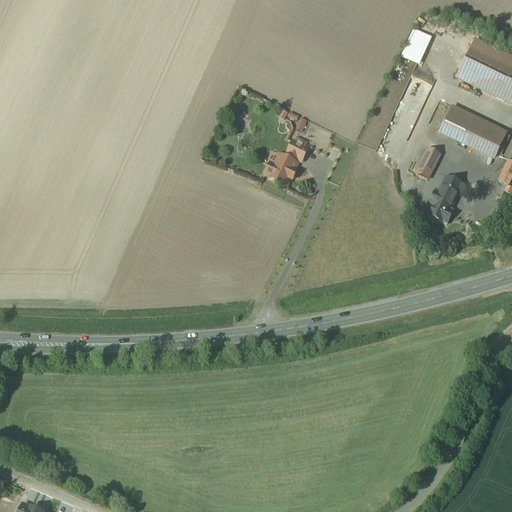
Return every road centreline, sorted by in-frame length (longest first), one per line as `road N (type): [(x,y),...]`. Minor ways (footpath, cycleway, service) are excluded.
road 1 (secondary): [(0,341),(170,344),(257,335),(374,316),(511,277)]
road 2 (unclassified): [(511,336),(492,358),(445,468),(405,511)]
